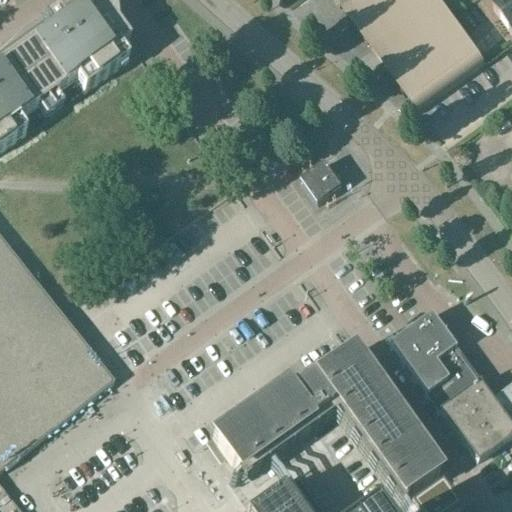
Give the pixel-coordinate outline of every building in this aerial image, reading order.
[(88,9),(81,0),(79,0),(0,56),(0,156),(25,139),(16,127),(74,86),(83,97),(127,66),(119,54),(129,47),(97,3),(88,9)] [(435,0),(352,0),(339,10),(414,116),(483,67),(435,0)] [(493,12),(511,38),(511,0),(491,0),(498,9),(493,12)] [(325,168),(300,185),(317,210),(342,193),(339,189),(341,176),(329,175),(325,168)] [(113,388),(0,245),(0,477),(7,472),(113,388)] [(388,350),(437,417),(477,387),(429,321),(388,350)] [(392,511),(402,511),(418,501),(416,497),(438,482),(350,358),(216,453),(236,481),(334,411),(399,507),(393,511),(392,511)] [(511,442),(511,438),(477,390),(479,389),(477,387),(437,417),(438,419),(440,417),(476,468),(511,442)] [(0,511),(13,511),(0,494),(0,511)] [(290,511),(280,496),(258,511),(290,511)] [(449,511),(438,496),(416,511),(449,511)]
